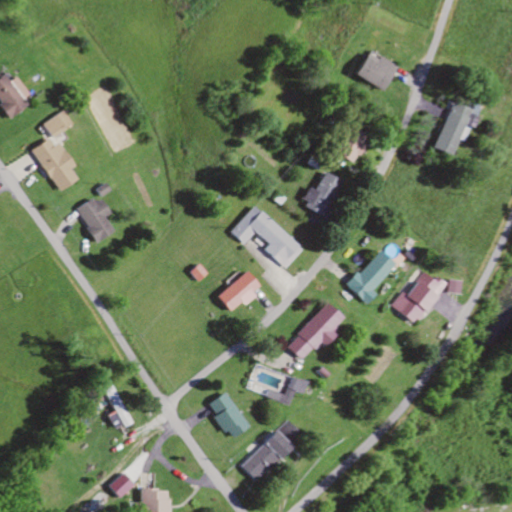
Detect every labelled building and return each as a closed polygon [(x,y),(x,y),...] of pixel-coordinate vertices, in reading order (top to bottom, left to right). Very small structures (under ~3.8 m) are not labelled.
[(372,60),(359,53),(346,75),(377,92),(390,67),(374,58),(372,60)] [(0,116),(2,119),(19,107),(15,101),(21,96),(8,77),(1,82),(0,81),(0,116)] [(429,151),(447,156),(452,141),(458,143),(462,129),(467,130),(473,114),(443,105),(429,151)] [(65,125),(55,111),(35,125),(44,139),(65,125)] [(348,165),(360,138),(340,129),(328,155),(348,165)] [(68,181),(61,169),(64,167),(50,143),(44,146),(40,139),(23,149),(47,193),(68,181)] [(334,183),(317,173),(307,191),(302,188),(293,204),(315,217),(334,183)] [(90,197),(68,212),(80,228),(77,231),(87,245),(106,232),(96,218),(102,214),(90,197)] [(280,269),(297,248),(245,208),(224,234),(239,246),(248,234),(261,245),(256,251),(280,269)] [(387,263),(369,250),(340,290),(359,303),(387,263)] [(183,273),(191,282),(201,274),(192,264),(183,273)] [(238,306),(255,289),(238,272),(210,299),(224,314),(235,304),(238,306)] [(439,283),(432,278),(429,282),(416,272),(400,296),(395,293),(384,309),(409,326),(439,283)] [(443,293),(457,296),(459,283),(445,281),(443,293)] [(281,348),(298,363),(324,333),(336,319),(319,304),(281,348)] [(131,424),(110,385),(99,391),(121,430),(131,424)] [(201,407),(227,439),(245,425),(218,393),(201,407)] [(296,434),(284,422),(272,434),(283,446),(296,434)] [(284,449),(269,433),(234,467),(248,482),(284,449)] [(129,487),(119,475),(107,484),(116,496),(129,487)] [(161,511),(162,491),(135,490),(135,504),(126,504),(125,511),(161,511)]
